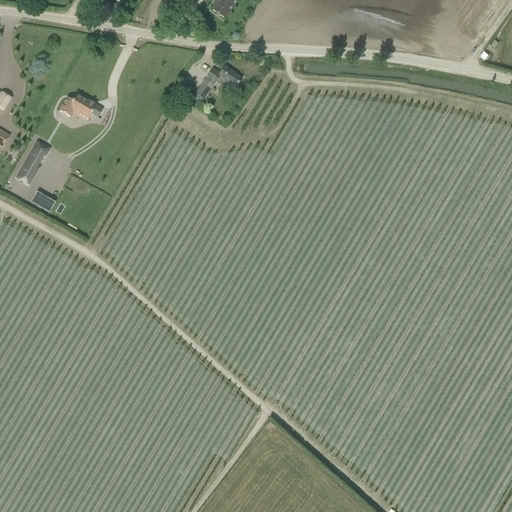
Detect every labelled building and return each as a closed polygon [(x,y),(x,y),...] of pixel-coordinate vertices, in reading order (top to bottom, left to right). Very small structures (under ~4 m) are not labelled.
[(237,0),(217,0),(210,10),(224,19),(237,0)] [(230,95),(231,93),(235,88),(241,79),(224,67),(218,75),(212,71),(213,70),(206,79),(207,79),(194,98),(202,103),(214,85),(230,95)] [(2,94),(0,97),(0,109),(2,111),(9,99),(2,94)] [(67,99),(59,112),(69,118),(71,115),(78,118),(79,116),(88,120),(91,115),(98,119),(102,111),(95,107),(96,106),(87,101),(86,102),(75,96),(72,102),(67,99)] [(0,147),(2,148),(9,137),(0,131),(0,147)] [(43,155),(33,150),(17,179),(28,185),(38,168),(36,167),(43,155)]
